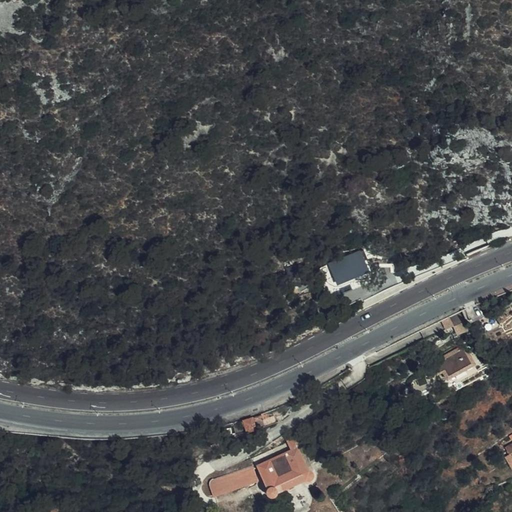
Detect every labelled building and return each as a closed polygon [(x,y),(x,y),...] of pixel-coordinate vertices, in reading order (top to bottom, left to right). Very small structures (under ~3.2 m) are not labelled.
[(341,286),(368,276),(360,253),(318,268),(327,283),(334,288),(341,286)] [(371,284),(368,276),(341,286),(344,294),(371,284)] [(483,316),(479,306),(472,308),(464,312),(470,322),(483,316)] [(462,317),(459,318),(450,322),(453,330),(465,324),(462,317)] [(445,372),(474,358),(469,346),(474,344),(471,339),(462,343),(464,345),(461,346),(459,344),(447,350),(449,352),(433,358),(437,367),(442,365),(445,372)] [(253,418),(234,424),(237,435),(256,429),(253,418)] [(304,445),(302,439),(299,434),(288,439),(293,451),(257,466),(268,490),(268,494),(270,497),(272,498),(275,497),(277,494),(278,492),(306,480),(308,481),(311,480),(313,477),(313,474),(313,472),(308,470),(298,448),(304,445)] [(258,479),(254,468),(235,474),(218,475),(218,478),(210,481),(215,494),(258,479)]
